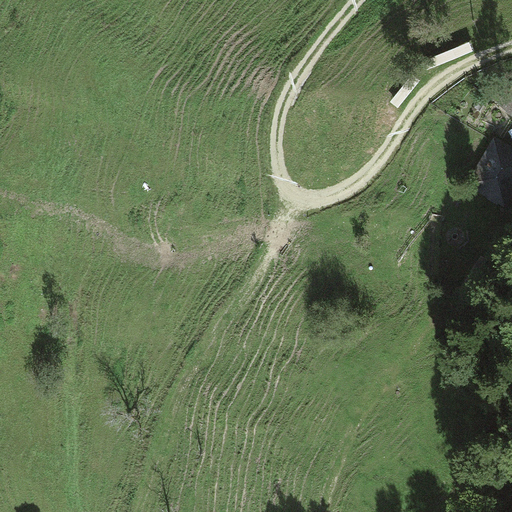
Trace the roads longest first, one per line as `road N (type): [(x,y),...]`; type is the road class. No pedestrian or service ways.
road 1 (track): [(511,45),(442,78),(373,168),(350,187),(306,203),(285,187),(279,169),(279,113),(319,39),(353,0)]
road 2 (track): [(142,511),(187,377),(296,199)]
